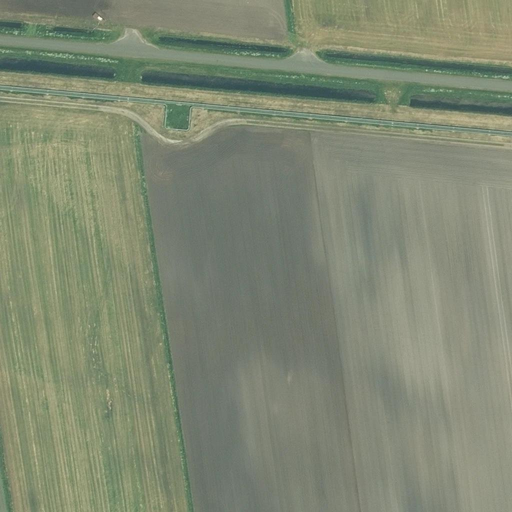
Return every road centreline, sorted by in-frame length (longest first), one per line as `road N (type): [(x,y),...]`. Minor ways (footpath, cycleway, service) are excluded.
road 1 (track): [(0,99),(116,110),(173,145),(236,121),(511,146)]
road 2 (tertiary): [(511,87),(0,40)]
